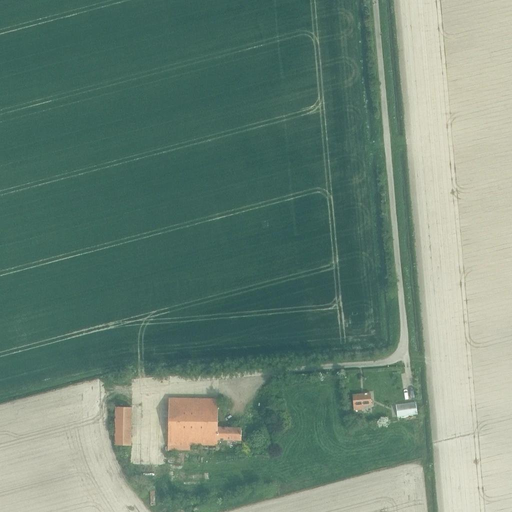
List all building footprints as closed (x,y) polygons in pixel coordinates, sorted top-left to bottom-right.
[(113,445),(130,446),(132,394),(115,394),(113,445)] [(352,396),(353,410),(361,409),(361,407),(371,406),(370,394),(352,396)] [(217,440),(240,441),(241,428),(217,428),(217,400),(168,399),(167,450),(190,450),(190,445),(217,445),(217,440)] [(396,404),(399,423),(405,423),(404,416),(416,414),(414,402),(396,404)] [(159,489),(171,490),(171,485),(166,485),(166,464),(160,464),(159,489)]
